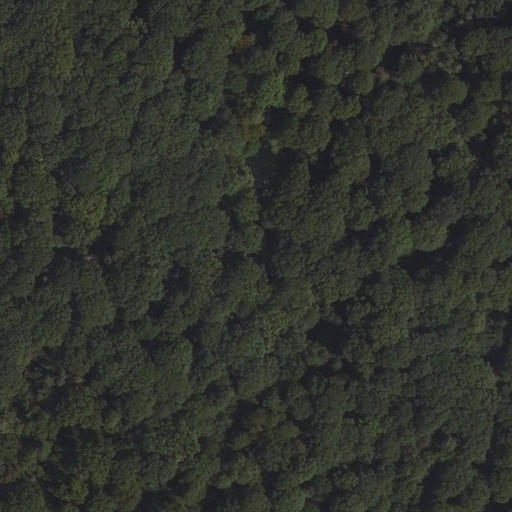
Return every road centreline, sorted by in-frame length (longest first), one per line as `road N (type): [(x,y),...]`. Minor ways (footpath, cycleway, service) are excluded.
road 1 (track): [(328,511),(342,368),(260,307),(90,227),(10,99)]
road 2 (track): [(0,109),(101,0)]
